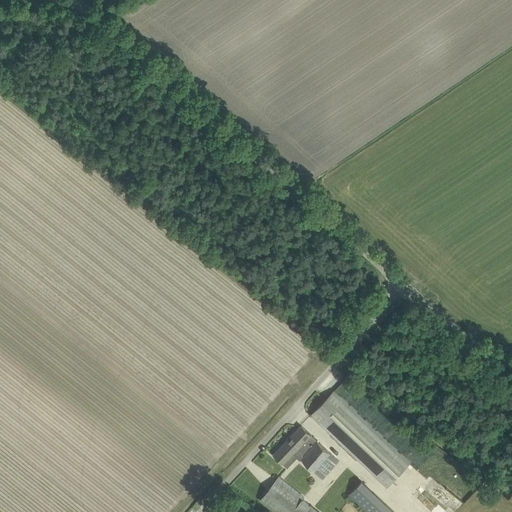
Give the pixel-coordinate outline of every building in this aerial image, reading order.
[(410,463),(373,428),(335,390),(311,415),(387,487),(410,463)] [(301,425),(288,440),(304,455),(317,441),(315,439),(316,439),(309,432),(301,425)] [(288,440),(274,455),(281,462),(287,468),(297,457),(300,460),(301,458),(304,455),(288,440)] [(304,455),(301,458),(301,459),(323,479),(325,476),(339,461),(317,441),(304,455)] [(319,511),(303,499),(305,496),(279,476),(260,500),(275,511),(319,511)] [(394,511),(361,481),(349,494),(368,511),(394,511)]
